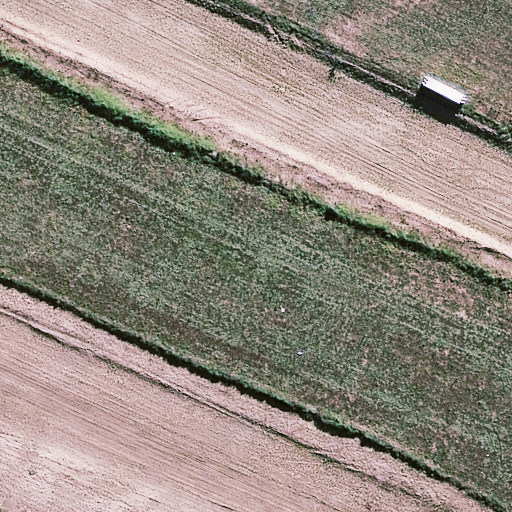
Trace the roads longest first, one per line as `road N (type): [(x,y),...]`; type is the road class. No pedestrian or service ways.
road 1 (residential): [(511,215),(62,0)]
road 2 (residential): [(0,392),(256,511)]
